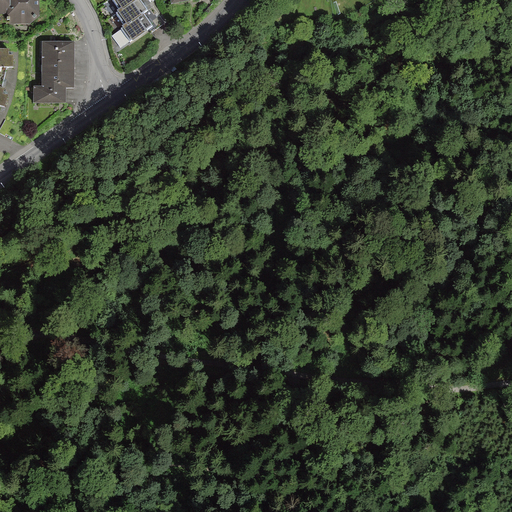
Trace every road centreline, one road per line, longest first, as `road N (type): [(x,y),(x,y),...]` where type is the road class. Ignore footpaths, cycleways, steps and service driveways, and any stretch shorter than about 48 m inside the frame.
road 1 (track): [(511,383),(405,387),(31,333),(0,336)]
road 2 (track): [(511,115),(476,118),(276,178)]
road 3 (residential): [(241,0),(177,57),(106,103)]
road 4 (residential): [(106,103),(0,179)]
